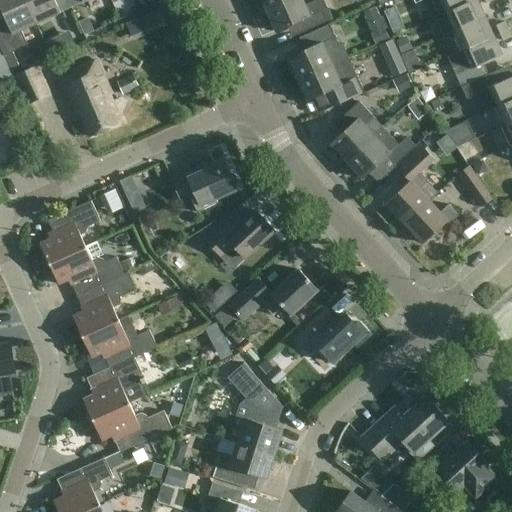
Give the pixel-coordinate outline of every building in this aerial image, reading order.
[(21,31),(36,24),(25,0),(0,0),(0,7),(11,31),(0,35),(0,36),(8,55),(28,46),(21,31)] [(25,0),(36,24),(72,8),(68,0),(25,0)] [(265,7),(266,11),(291,0),(256,0),(260,9),(265,7)] [(305,32),(327,22),(333,19),(324,0),(316,0),(305,5),(302,0),(291,0),(266,11),(268,14),(263,16),(270,32),(275,30),(276,32),(300,21),(305,32)] [(442,14),(474,0),(439,0),(440,1),(437,3),(442,14)] [(451,25),(454,32),(485,18),(477,0),(474,0),(442,14),(447,26),(451,25)] [(485,18),(454,32),(457,38),(453,40),(459,51),(459,52),(493,36),(485,18)] [(499,33),(508,30),(504,22),(496,26),(499,33)] [(288,58),(297,80),(332,65),(327,53),(339,48),(329,25),(307,35),(312,47),(288,58)] [(508,30),(499,33),(503,41),(511,37),(508,30)] [(488,75),(483,64),(502,55),(493,36),(459,52),(459,51),(447,56),(456,76),(461,87),(488,75)] [(389,47),(396,73),(421,66),(414,40),(389,47)] [(385,53),(356,65),(366,88),(394,76),(385,53)] [(348,57),(332,65),(297,80),(307,101),(312,98),(319,113),(364,93),(348,57)] [(70,106),(76,103),(91,137),(118,125),(114,116),(117,114),(109,95),(111,95),(96,60),(57,77),(70,106)] [(14,76),(28,105),(49,95),(36,66),(14,76)] [(493,108),(493,109),(511,100),(511,77),(500,83),(495,72),(488,75),(461,87),(466,99),(476,94),(485,112),(493,108)] [(409,75),(400,81),(412,98),(420,91),(409,75)] [(122,93),(136,88),(131,78),(118,83),(122,93)] [(502,119),(505,126),(511,122),(511,100),(493,109),(499,121),(502,119)] [(331,150),(343,163),(382,127),(359,102),(341,118),(350,127),(331,144),(332,146),(331,150)] [(357,178),(361,177),(362,179),(387,157),(395,165),(415,146),(407,137),(399,145),(382,127),(343,163),(357,178)] [(386,204),(404,224),(429,201),(438,192),(420,173),(434,160),(424,149),(400,172),(410,182),(386,204)] [(198,168),(172,180),(182,202),(191,198),(198,213),(218,203),(216,199),(237,189),(236,187),(238,186),(233,174),(231,175),(224,162),(200,172),(198,168)] [(469,167),(458,174),(481,207),(492,199),(469,167)] [(116,184),(98,193),(111,220),(129,212),(116,184)] [(493,199),(486,205),(501,225),(508,220),(493,199)] [(48,263),(49,264),(86,248),(86,247),(85,247),(80,235),(86,232),(88,227),(89,226),(100,221),(91,201),(47,221),(47,222),(48,221),(53,232),(48,234),(50,239),(40,244),(49,263),(48,263)] [(429,201),(404,224),(422,244),(446,222),(449,224),(458,215),(449,205),(440,213),(429,201)] [(205,240),(214,249),(222,258),(234,247),(245,258),(274,231),(256,211),(239,225),(231,216),(205,240)] [(93,255),(105,251),(100,238),(88,242),(93,255)] [(71,284),(77,296),(124,274),(116,257),(104,262),(103,260),(98,257),(91,260),(86,249),(87,248),(86,248),(49,264),(49,265),(50,265),(58,284),(68,280),(71,285),(71,284)] [(166,258),(179,271),(186,264),(174,251),(166,258)] [(143,276),(153,271),(150,263),(139,267),(143,276)] [(229,307),(242,321),(262,302),(273,313),(281,306),(290,315),(318,290),(299,269),(272,294),(259,279),(229,307)] [(81,336),(82,337),(119,321),(118,320),(113,308),(119,305),(121,299),(120,297),(136,290),(128,272),(124,274),(77,296),(82,307),(81,307),(83,312),(73,317),(82,336),(81,336)] [(182,306),(178,295),(157,305),(162,315),(182,306)] [(322,313),(294,339),(308,353),(317,345),(333,363),(354,343),(357,346),(369,335),(358,322),(355,325),(345,314),(331,326),(321,315),(323,314),(322,313)] [(119,321),(82,337),(82,338),(83,338),(91,357),(101,353),(104,358),(104,357),(109,368),(110,369),(134,357),(135,358),(157,348),(149,330),(137,335),(129,315),(118,320),(119,321)] [(0,395),(12,391),(9,374),(15,373),(10,344),(0,345),(0,395)] [(92,419),(92,420),(129,403),(151,393),(135,358),(134,357),(110,369),(109,368),(87,378),(92,390),(91,390),(93,395),(83,400),(92,419)] [(235,419),(243,421),(236,443),(274,456),(282,431),(271,427),(275,416),(283,408),(262,384),(240,404),(235,419)] [(434,445),(428,439),(448,420),(440,411),(435,405),(435,406),(427,397),(413,409),(410,406),(402,414),(396,408),(362,439),(381,460),(402,441),(419,460),(434,445)] [(130,404),(129,403),(92,420),(93,421),(102,440),(112,436),(114,441),(115,440),(120,452),(172,429),(164,411),(148,418),(147,416),(141,414),(135,416),(130,405),(130,404)] [(179,417),(183,406),(175,403),(171,415),(179,417)] [(267,478),(274,456),(236,443),(232,456),(221,453),(213,478),(236,485),(241,470),(267,478)] [(496,478),(484,465),(487,463),(469,443),(452,458),(443,447),(421,468),(431,478),(439,470),(458,490),(466,482),(476,494),(475,496),(476,497),(496,478)] [(83,511),(100,505),(99,504),(94,492),(100,490),(102,484),(101,481),(112,476),(104,458),(57,480),(62,492),(64,497),(54,501),(58,511),(83,511)] [(165,465),(154,461),(149,475),(160,479),(165,465)] [(217,507),(215,511),(256,511),(257,510),(231,502),(235,490),(212,483),(206,504),(217,507)] [(385,500),(401,511),(409,500),(394,488),(385,500)] [(400,511),(401,511),(385,500),(380,496),(372,507),(351,492),(336,511),(400,511)]
